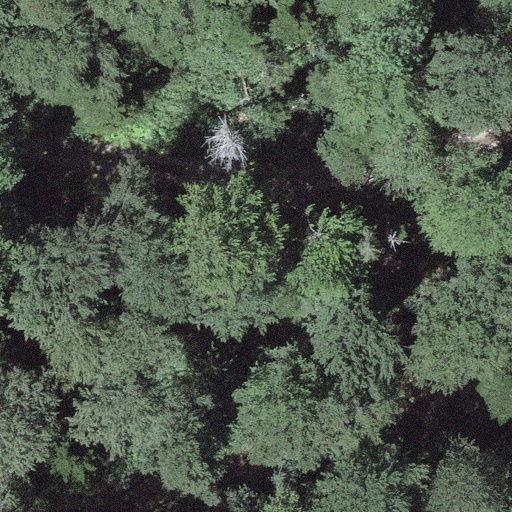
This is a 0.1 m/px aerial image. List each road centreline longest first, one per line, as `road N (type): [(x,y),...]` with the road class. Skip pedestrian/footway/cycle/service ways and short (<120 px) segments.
road 1 (track): [(511,136),(369,176),(301,183),(0,141)]
road 2 (track): [(511,302),(396,404),(329,436),(99,511)]
